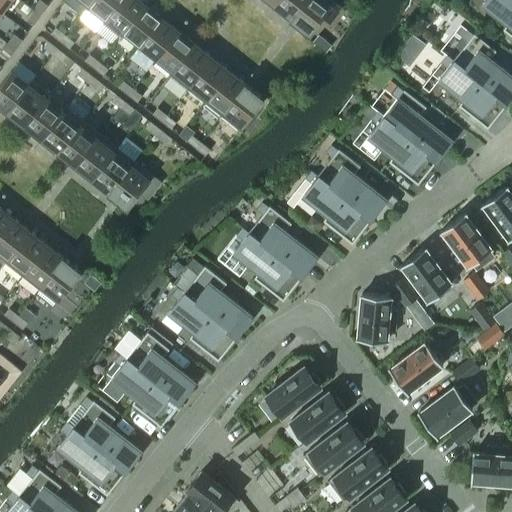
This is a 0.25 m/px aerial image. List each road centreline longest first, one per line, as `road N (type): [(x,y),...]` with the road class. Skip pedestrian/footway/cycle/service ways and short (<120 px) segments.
road 1 (residential): [(313,312),(287,322),(202,412),(126,511)]
road 2 (residential): [(511,142),(313,312)]
road 3 (residential): [(313,312),(466,511)]
